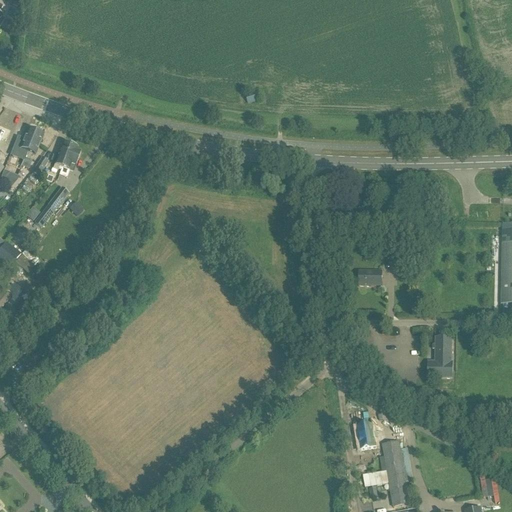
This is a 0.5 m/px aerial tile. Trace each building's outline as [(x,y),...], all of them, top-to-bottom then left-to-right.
[(25,17),(23,16),(22,15),(10,9),(6,17),(21,25),(22,22),(25,17)] [(248,105),(262,100),(259,91),(245,96),(248,105)] [(14,130),(0,124),(0,158),(2,159),(14,130)] [(16,148),(12,157),(24,162),(25,159),(25,160),(28,153),(36,133),(28,130),(24,140),(20,149),(16,148)] [(24,162),(22,167),(28,170),(31,162),(29,161),(32,155),(35,156),(44,136),(36,133),(28,153),(25,160),(25,159),(24,162)] [(59,168),(62,168),(62,169),(70,146),(69,144),(66,143),(64,144),(63,143),(53,170),(58,172),(59,168)] [(62,168),(59,176),(67,179),(70,171),(73,173),(75,168),(81,152),(77,151),(78,149),(70,146),(62,169),(62,168)] [(38,178),(48,162),(42,158),(32,173),(38,178)] [(41,230),(55,212),(69,194),(61,188),(34,225),(41,230)] [(69,210),(76,218),(83,211),(76,203),(69,210)] [(511,226),(502,226),(501,305),(511,305),(511,226)] [(21,241),(15,248),(19,252),(25,245),(21,241)] [(4,246),(0,250),(0,262),(9,270),(22,256),(6,243),(4,246)] [(38,271),(32,265),(22,256),(9,270),(7,271),(15,279),(23,271),(32,280),(33,281),(41,274),(38,271)] [(382,288),(382,273),(359,272),(359,287),(382,288)] [(44,295),(53,287),(41,275),(33,284),(44,295)] [(2,290),(7,284),(4,281),(0,286),(0,310),(11,297),(2,290)] [(452,363),(452,339),(435,338),(435,363),(428,363),(428,379),(453,380),(453,363),(452,363)] [(21,350),(17,360),(25,363),(29,353),(21,350)] [(371,427),(356,430),(357,437),(355,438),(357,447),(359,447),(360,453),(376,451),(371,427)] [(412,480),(410,469),(407,450),(401,451),(400,443),(382,446),(386,473),(389,485),(393,509),(404,507),(404,502),(410,501),(406,481),(412,480)] [(386,473),(363,477),(365,490),(389,485),(386,473)] [(449,494),(449,480),(440,480),(440,494),(449,494)] [(450,492),(450,504),(465,503),(464,491),(450,492)]
